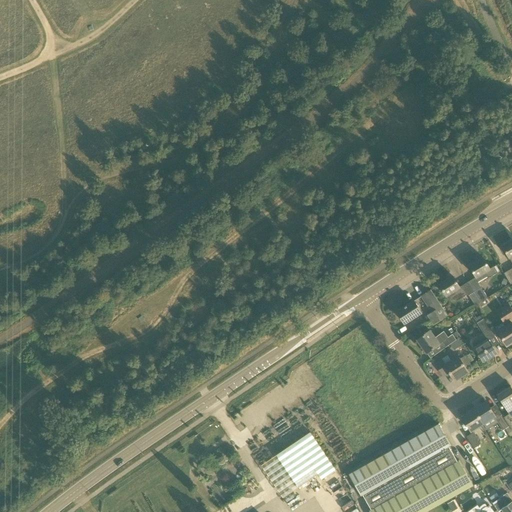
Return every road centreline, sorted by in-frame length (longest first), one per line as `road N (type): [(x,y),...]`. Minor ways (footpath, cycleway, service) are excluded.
road 1 (secondary): [(50,511),(361,298)]
road 2 (residential): [(361,298),(434,399),(456,401),(511,366)]
road 3 (secondary): [(361,298),(511,206)]
road 4 (track): [(137,0),(100,35),(0,79)]
